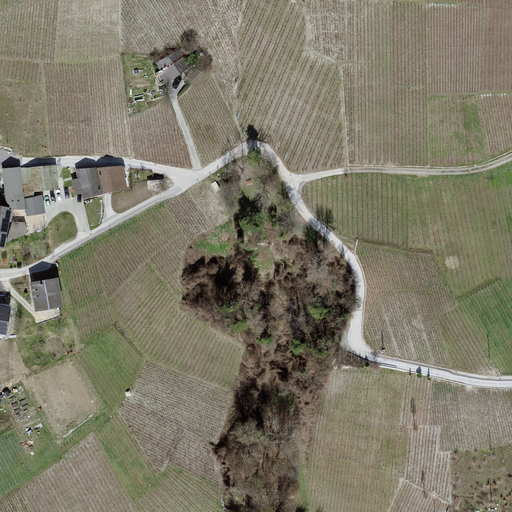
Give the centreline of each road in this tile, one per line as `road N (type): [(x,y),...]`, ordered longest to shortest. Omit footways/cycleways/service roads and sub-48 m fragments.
road 1 (unclassified): [(189,180),(254,146),(271,151),(304,209),(347,251),(360,281),(362,346),(466,378),(511,380)]
road 2 (track): [(289,183),(347,170),(474,168),(511,157)]
road 3 (residential): [(0,273),(59,254),(189,180)]
road 4 (unclassified): [(0,157),(127,161),(189,180)]
